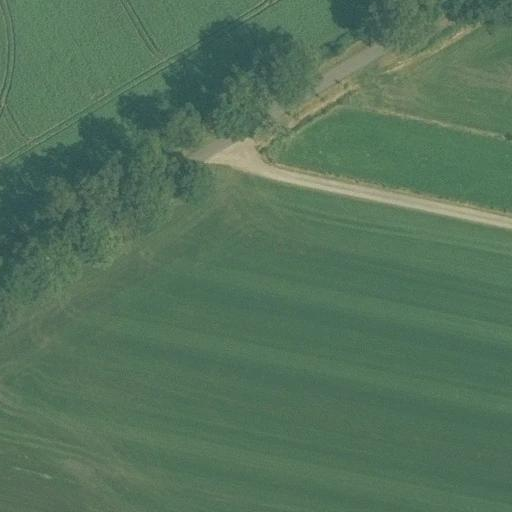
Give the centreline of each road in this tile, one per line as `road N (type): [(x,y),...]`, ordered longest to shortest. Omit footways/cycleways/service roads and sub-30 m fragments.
road 1 (unclassified): [(0,277),(457,0)]
road 2 (unknown): [(233,136),(245,168),(269,182),(511,233)]
